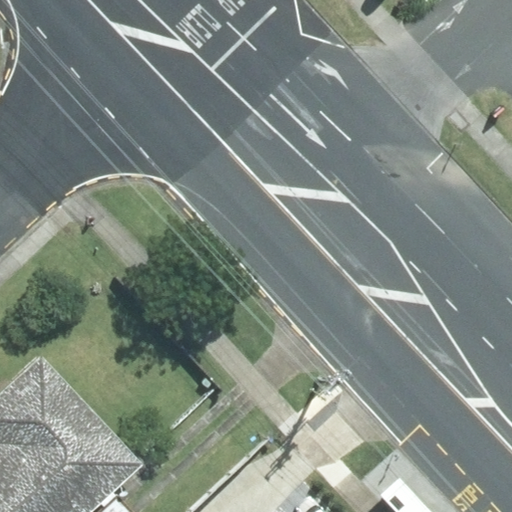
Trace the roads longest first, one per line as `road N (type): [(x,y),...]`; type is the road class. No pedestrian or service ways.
road 1 (secondary): [(146,36),(464,375)]
road 2 (residential): [(0,173),(146,36)]
